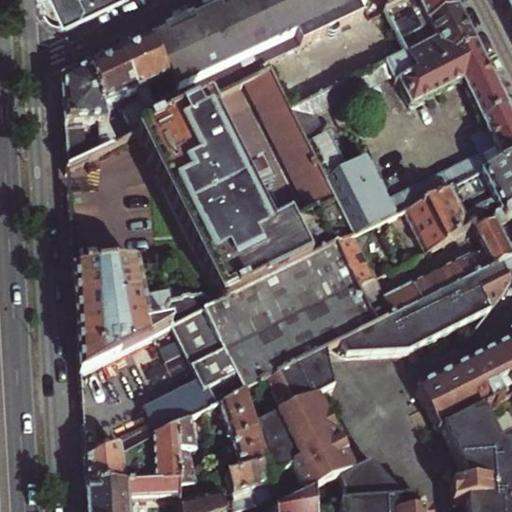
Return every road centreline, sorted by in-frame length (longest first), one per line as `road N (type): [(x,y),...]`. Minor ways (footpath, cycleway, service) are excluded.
road 1 (tertiary): [(58,511),(31,66)]
road 2 (primary): [(26,511),(0,79)]
road 3 (tertiary): [(31,66),(173,0)]
